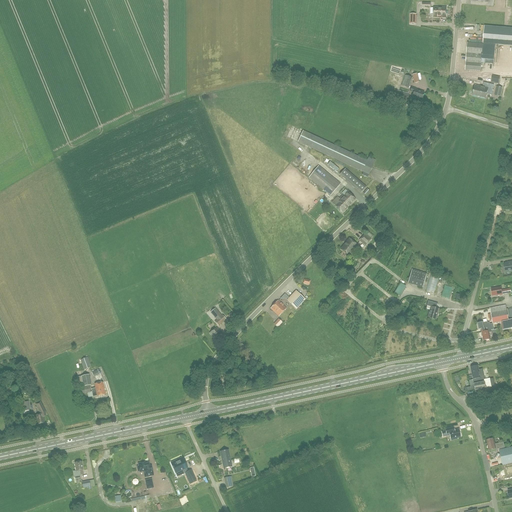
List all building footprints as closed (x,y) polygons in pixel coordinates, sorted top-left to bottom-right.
[(432,16),(446,18),(447,7),(433,6),(432,16)] [(511,45),(511,28),(485,26),(483,43),(511,45)] [(493,64),(495,46),(468,43),(465,70),(481,71),(481,64),(485,64),(485,63),(493,64)] [(405,75),(402,86),(409,88),(412,78),(405,75)] [(498,84),(500,77),(492,75),(491,82),(498,84)] [(472,95),(479,97),(482,87),(480,86),(480,88),(474,87),(472,95)] [(421,100),(424,92),(415,90),(416,89),(411,87),(410,91),(413,92),(412,97),(421,100)] [(490,92),(491,89),(482,87),(479,97),(486,99),(488,91),(490,92)] [(407,102),(409,94),(390,89),(388,96),(407,102)] [(369,156),(367,160),(353,154),(350,160),(351,161),(349,166),(369,174),(375,159),(369,156)] [(340,175),(342,176),(348,182),(358,190),(357,191),(361,194),(366,187),(345,169),(340,175)] [(333,191),(341,184),(335,177),(332,179),(329,180),(328,181),(327,177),(325,175),(324,176),(319,177),(318,174),(317,172),(311,177),(312,181),(316,180),(316,181),(322,189),(328,187),(328,188),(329,190),(327,190),(329,194),(333,191)] [(341,199),(348,207),(355,200),(348,193),(341,199)] [(348,207),(341,199),(334,206),(342,213),(348,207)] [(365,246),(371,239),(365,234),(359,241),(365,246)] [(358,249),(355,247),(357,245),(349,239),(341,249),(349,255),(351,253),(353,255),(358,249)] [(412,269),(408,284),(422,288),(427,273),(412,269)] [(510,289),(506,290),(502,290),(501,287),(491,289),(493,296),(497,295),(497,296),(503,295),(503,294),(511,293),(510,289)] [(296,291),(287,301),(296,309),(305,300),(296,291)] [(278,300),(274,304),(283,313),(287,309),(278,300)] [(436,320),(439,309),(436,308),(437,304),(428,301),(427,306),(431,307),(428,317),(436,320)] [(283,313),(274,304),(270,308),(279,317),(283,313)] [(511,319),(509,320),(506,305),(490,308),(493,323),(501,322),(503,330),(511,328),(511,319)] [(218,319),(215,322),(218,326),(226,319),(222,315),(222,316),(215,308),(211,311),(218,319)] [(277,328),(282,323),(279,319),(274,324),(277,328)] [(490,339),(489,333),(492,332),(491,330),(494,330),(493,324),(490,324),(489,323),(487,323),(487,322),(483,323),(483,322),(477,324),(479,330),(481,329),(482,332),(481,332),(482,337),(483,336),(484,341),(490,339)] [(216,341),(223,335),(217,327),(209,333),(216,341)] [(84,370),(92,367),(88,357),(81,360),(84,370)] [(471,367),(471,368),(473,380),(475,390),(485,388),(485,387),(491,386),(490,379),(485,380),(483,369),(478,370),(478,366),(477,366),(471,368),(471,367)] [(90,385),(92,385),(89,374),(81,376),(83,386),(83,387),(90,385)] [(77,387),(83,386),(81,376),(75,378),(77,387)] [(83,393),(83,394),(91,392),(90,385),(83,387),(82,387),(82,388),(76,389),(77,394),(83,393)] [(92,389),(93,397),(97,396),(106,395),(105,389),(96,390),(96,388),(92,389)] [(23,411),(30,410),(29,401),(21,402),(23,411)] [(44,417),(46,416),(45,411),(41,403),(36,405),(41,414),(35,416),(37,425),(45,423),(44,417)] [(447,434),(449,433),(451,440),(457,438),(460,437),(459,430),(454,431),(453,426),(445,428),(447,434)] [(496,449),(505,447),(503,442),(495,444),(494,439),(487,440),(489,450),(490,453),(491,453),(491,454),(492,454),(493,454),(493,453),(497,452),(496,449)] [(503,465),(511,463),(511,447),(499,450),(503,465)] [(224,468),(232,467),(228,450),(221,452),(224,468)] [(172,463),(176,473),(184,469),(185,473),(190,484),(197,481),(192,470),(188,472),(186,468),(187,468),(183,459),(176,463),(176,461),(172,463)] [(80,475),(84,475),(83,470),(82,462),(75,463),(76,471),(73,471),(74,477),(80,476),(80,475)] [(151,475),(153,474),(151,466),(150,467),(149,464),(145,465),(144,462),(138,464),(139,467),(137,467),(138,471),(140,471),(140,472),(144,471),(145,477),(151,476),(151,475)]
